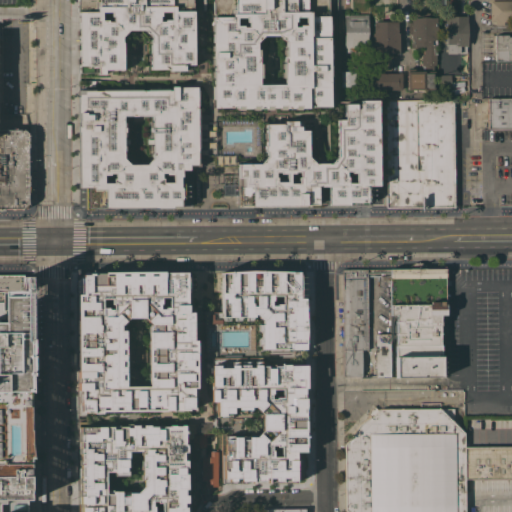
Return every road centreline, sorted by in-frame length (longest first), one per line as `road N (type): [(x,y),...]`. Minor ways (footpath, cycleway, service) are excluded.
road 1 (residential): [(325,511),(325,238)]
road 2 (residential): [(56,240),(55,511)]
road 3 (residential): [(54,0),(56,240)]
road 4 (secondary): [(56,240),(195,239)]
road 5 (residential): [(204,511),(204,499),(325,500)]
road 6 (secondary): [(195,239),(325,238)]
